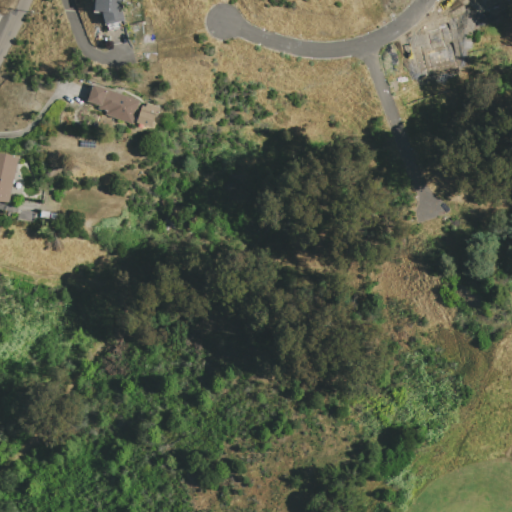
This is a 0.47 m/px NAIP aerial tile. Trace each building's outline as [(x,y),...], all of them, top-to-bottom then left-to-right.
[(122,0),(122,13),(124,20),(106,26),(102,12),(94,12),(95,2),(92,2),(92,0),(122,0)] [(140,101),(132,124),(105,115),(106,113),(97,110),(98,106),(87,102),(93,85),(140,101)] [(136,123),(142,106),(145,107),(147,103),(160,107),(158,112),(156,112),(151,128),(136,123)] [(0,154),(18,159),(8,203),(0,201),(0,154)] [(41,211),(49,212),(48,219),(40,218),(41,211)]
